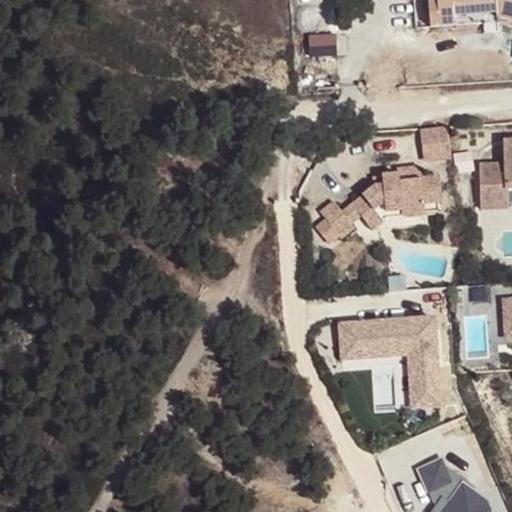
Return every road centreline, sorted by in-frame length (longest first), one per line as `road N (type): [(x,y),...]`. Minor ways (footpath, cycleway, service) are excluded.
road 1 (residential): [(379,511),(292,337),(285,171),(310,123),(342,110),(511,98)]
road 2 (track): [(103,511),(285,171)]
